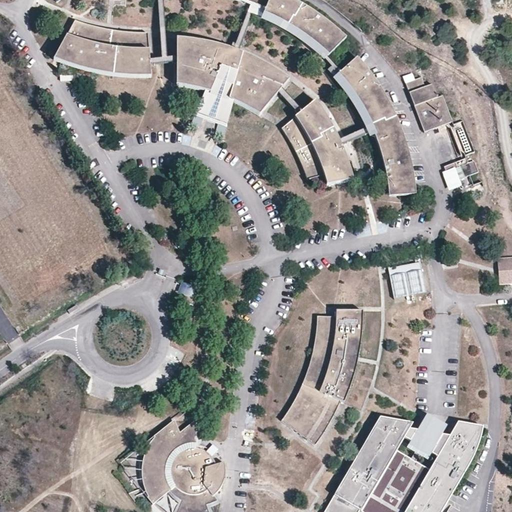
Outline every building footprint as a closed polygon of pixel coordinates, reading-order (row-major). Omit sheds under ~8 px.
[(298,0),(268,0),(263,13),(276,19),(288,26),(306,38),(327,55),(346,36),(327,19),(313,8),(298,0)] [(251,4),(248,14),(260,17),(263,7),(251,4)] [(93,25),(76,19),(55,57),(68,63),(85,69),(100,72),(122,76),(151,75),(148,31),(126,32),(110,30),(93,25)] [(176,39),(176,49),(206,51),(226,56),(245,63),(260,70),(283,85),(289,78),(275,68),(263,61),(249,53),(234,48),(214,42),(199,40),(176,39)] [(213,136),(222,140),(235,101),(260,115),(283,85),(260,70),(245,63),(226,56),(206,51),(176,49),(177,87),(190,88),(204,90),(188,126),(199,130),(205,113),(217,117),(213,136)] [(380,87),(367,71),(357,58),(336,75),(345,85),(352,95),(359,106),(370,128),(382,158),(389,188),(416,185),(409,151),(398,121),(380,87)] [(422,76),(405,82),(424,131),(452,120),(444,95),(437,96),(434,86),(432,83),(425,86),(422,76)] [(291,142),(296,153),(300,159),(308,180),(324,176),(327,186),(353,179),(350,163),(342,144),(333,127),(328,120),(314,101),(281,129),(291,142)] [(461,123),(451,128),(463,156),(474,151),(461,123)] [(469,177),(462,160),(445,167),(452,185),(454,190),(460,188),(458,180),(469,177)] [(511,258),(498,259),(500,284),(511,283),(511,258)] [(418,262),(386,268),(391,298),(422,293),(418,262)] [(193,303),(197,293),(187,288),(182,298),(193,303)] [(334,316),(314,317),(310,356),(304,374),(294,396),(280,421),(314,445),(337,407),(340,408),(345,397),(349,381),(353,365),(357,347),(360,312),(335,311),(334,316)] [(193,406),(173,421),(180,434),(193,424),(193,406)] [(428,415),(410,446),(429,456),(446,425),(428,415)] [(363,511),(442,511),(445,507),(457,487),(465,472),(473,456),(478,446),(480,439),(483,427),(458,424),(430,469),(399,451),(414,424),(379,418),(323,511),(363,511)] [(180,434),(173,421),(167,425),(158,434),(147,449),(143,460),(141,467),(142,478),(145,488),(149,499),(153,503),(174,488),(185,500),(181,511),(211,511),(210,509),(219,505),(214,496),(220,489),(223,483),(225,473),(225,462),(216,463),(213,458),(210,454),(202,449),(194,447),(193,424),(180,434)] [(147,449),(158,434),(120,463),(149,499),(145,488),(142,478),(141,467),(143,460),(147,449)]
